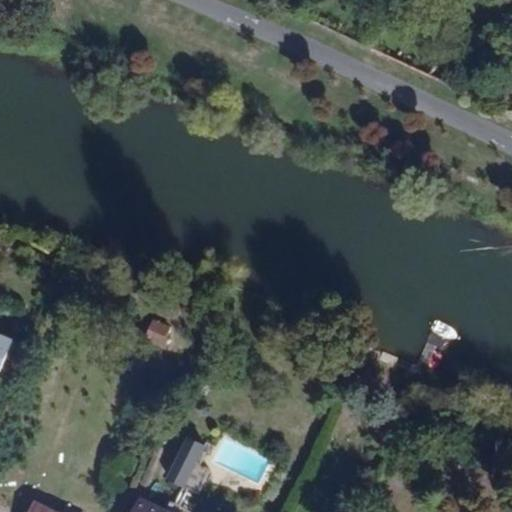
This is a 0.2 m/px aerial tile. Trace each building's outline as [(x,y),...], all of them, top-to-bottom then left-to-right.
[(163,332),(154,327),(151,337),(160,342),(163,332)] [(0,337),(0,354),(6,358),(12,343),(0,337)] [(206,343),(200,355),(208,359),(214,347),(206,343)] [(188,483),(202,456),(184,448),(171,474),(188,483)] [(157,511),(139,503),(133,511),(157,511)]
